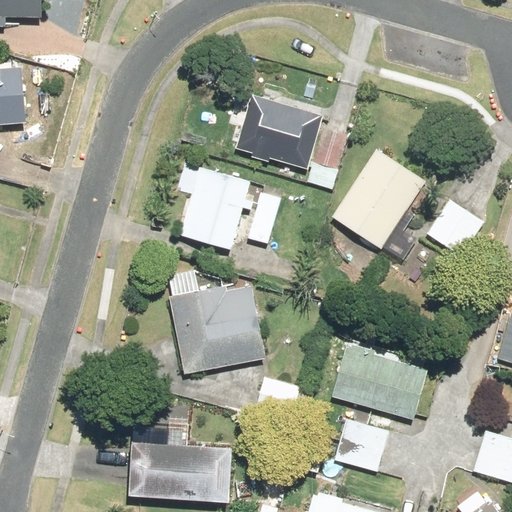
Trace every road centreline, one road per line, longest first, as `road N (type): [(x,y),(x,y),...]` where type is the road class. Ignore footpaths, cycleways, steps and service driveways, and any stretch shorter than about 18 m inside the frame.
road 1 (residential): [(225,0),(200,8),(125,83),(7,511)]
road 2 (residential): [(511,40),(368,0)]
